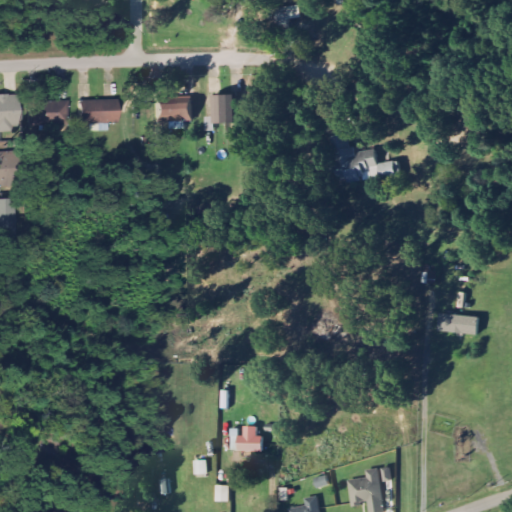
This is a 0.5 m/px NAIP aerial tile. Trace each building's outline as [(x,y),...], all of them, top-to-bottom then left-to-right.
[(303,19),(300,5),(276,10),(281,32),(293,29),(291,21),(303,19)] [(0,96),(0,132),(2,133),(2,132),(17,131),(16,95),(0,96)] [(207,132),(216,132),(216,125),(239,125),(238,96),(214,97),(215,117),(207,118),(207,132)] [(31,125),(68,126),(68,103),(32,101),(31,125)] [(117,124),(116,101),(78,102),(79,125),(117,124)] [(153,106),(153,123),(167,122),(167,130),(186,130),(186,122),(193,122),(192,105),(153,106)] [(332,137),(339,182),(349,181),(350,185),(403,177),(400,162),(379,165),(377,151),(357,154),(356,148),(352,148),(350,135),(332,137)] [(0,187),(9,187),(8,154),(0,153),(0,187)] [(0,239),(18,239),(17,200),(0,200),(0,239)] [(480,336),(481,318),(440,316),(439,333),(480,336)] [(264,453),(264,437),(258,437),(258,427),(245,427),(245,437),(239,437),(239,452),(264,453)] [(196,476),(209,475),(208,461),(195,461),(196,476)] [(350,481),(352,506),(369,504),(370,511),(385,511),(382,469),(367,471),(368,479),(350,481)] [(217,503),(231,503),(231,487),(217,486),(217,503)] [(290,510),(290,511),(321,511),(320,497),(306,499),(307,508),(290,510)]
